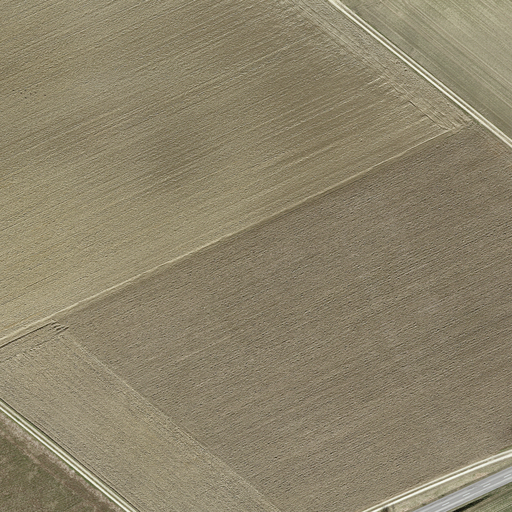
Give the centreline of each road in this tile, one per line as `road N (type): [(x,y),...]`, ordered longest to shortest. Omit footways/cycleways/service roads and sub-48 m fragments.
road 1 (track): [(511,144),(333,0)]
road 2 (track): [(0,404),(134,511)]
road 3 (track): [(373,511),(511,453)]
